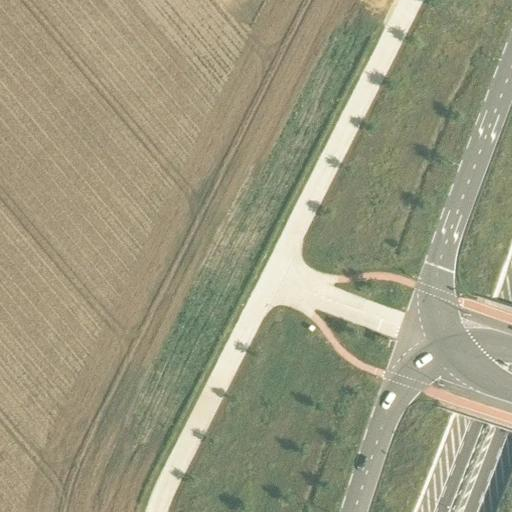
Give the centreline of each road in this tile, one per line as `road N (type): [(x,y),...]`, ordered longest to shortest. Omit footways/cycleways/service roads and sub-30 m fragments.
road 1 (unclassified): [(274,281),(410,0)]
road 2 (primary): [(511,70),(434,282),(438,318),(455,350)]
road 3 (unclassified): [(157,511),(274,281)]
road 4 (primary): [(455,350),(418,365),(403,382),(354,511)]
road 5 (primary): [(511,324),(442,511)]
road 6 (unclassified): [(274,281),(455,350)]
road 7 (primary): [(468,511),(511,399)]
